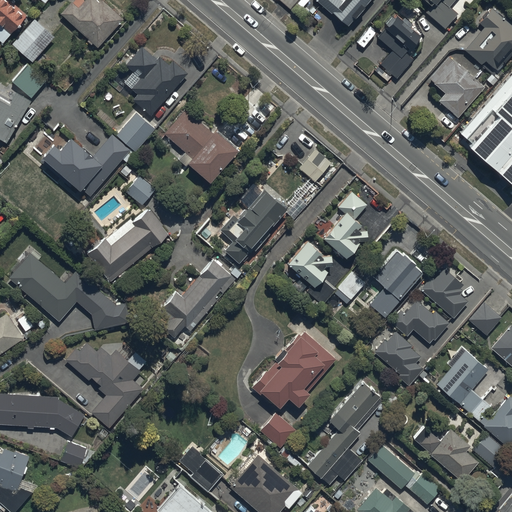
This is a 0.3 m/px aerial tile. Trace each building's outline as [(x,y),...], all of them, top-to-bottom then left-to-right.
[(0,0),(0,36),(2,38),(26,8),(15,0),(0,0)] [(74,0),(68,0),(59,10),(88,35),(87,36),(91,40),(92,39),(96,43),(123,13),(108,0),(75,0),(75,1),(74,0)] [(312,0),(312,1),(347,31),(353,23),(354,24),(364,12),(363,11),(373,0),(312,0)] [(424,0),(432,7),(426,15),(445,30),(457,16),(449,9),(456,0),(424,0)] [(511,56),(511,28),(491,10),(478,24),(484,29),(464,53),(481,68),(485,63),(497,74),(511,56)] [(33,14),(11,40),(31,58),(54,33),(33,14)] [(391,51),(379,65),(397,80),(412,61),(405,55),(408,52),(409,53),(420,40),(396,20),(386,31),(385,30),(377,40),(391,51)] [(132,67),(123,79),(136,90),(131,96),(150,111),(186,68),(171,56),(168,60),(158,52),(155,55),(140,42),(124,61),(132,67)] [(433,85),(427,93),(457,119),(484,89),(449,59),(429,81),(433,85)] [(27,62),(12,80),(31,96),(45,78),(27,62)] [(511,74),(459,136),(507,178),(511,172),(511,74)] [(0,133),(6,137),(30,96),(15,87),(8,99),(0,94),(0,133)] [(185,104),(163,130),(184,149),(177,156),(185,163),(189,158),(207,174),(236,142),(213,122),(210,126),(185,104)] [(135,108),(115,130),(134,147),(154,125),(135,108)] [(51,135),(39,150),(78,183),(89,192),(129,147),(110,130),(93,150),(69,129),(58,141),(51,135)] [(314,144),(297,165),(314,179),(331,158),(314,144)] [(138,170),(123,188),(141,201),(155,182),(138,170)] [(226,243),(223,246),(238,259),(251,244),(253,246),(269,229),(266,226),(286,204),(263,183),(248,200),(247,199),(235,212),(231,209),(218,225),(222,229),(217,235),(226,243)] [(366,201),(350,187),(337,203),(342,208),(321,232),(343,251),(356,235),(365,235),(365,224),(359,224),(356,222),(360,218),(355,213),(366,201)] [(85,248),(109,277),(166,229),(146,205),(137,213),(133,208),(85,248)] [(306,237),(286,260),(312,283),(305,291),(321,304),(333,290),(347,302),(365,282),(351,269),(334,288),(320,275),(326,268),(321,263),(323,262),(330,262),(330,251),(322,252),(306,237)] [(383,281),(367,299),(383,313),(398,296),(397,295),(421,268),(413,260),(414,259),(401,248),(400,249),(395,245),(379,263),(377,261),(369,269),(383,281)] [(30,249),(8,273),(57,317),(75,297),(90,312),(93,324),(127,318),(125,299),(115,301),(75,266),(63,278),(30,249)] [(168,315),(161,323),(173,333),(184,321),(190,326),(234,274),(236,275),(240,270),(233,264),(229,269),(211,255),(181,292),(175,287),(161,302),(162,303),(159,307),(168,315)] [(429,273),(419,285),(452,314),(467,297),(459,290),(462,287),(458,284),(462,280),(442,263),(432,275),(429,273)] [(399,306),(389,317),(405,333),(412,325),(428,339),(431,335),(433,337),(448,320),(434,306),(431,310),(415,295),(402,309),(399,306)] [(500,314),(482,298),(468,315),(485,331),(500,314)] [(0,348),(22,333),(5,309),(0,312),(0,348)] [(24,311),(17,316),(25,327),(32,322),(24,311)] [(511,322),(509,320),(489,343),(511,363),(511,322)] [(265,365),(250,382),(257,388),(260,384),(277,399),(286,389),(296,398),(334,354),(303,327),(301,329),(298,327),(275,353),(278,357),(274,361),(273,360),(267,367),(265,365)] [(410,341),(394,327),(385,337),(384,336),(373,347),(399,370),(397,372),(407,381),(422,365),(414,358),(420,352),(409,343),(410,341)] [(105,390),(90,408),(108,423),(141,384),(132,376),(139,367),(138,365),(144,357),(134,348),(128,355),(115,344),(110,351),(99,342),(96,347),(85,338),(79,346),(75,344),(65,356),(105,390)] [(469,410),(481,396),(469,386),(487,367),(462,344),(446,361),(450,364),(435,380),(469,410)] [(383,396),(361,377),(328,416),(337,424),(305,461),(328,481),(336,471),(343,477),(361,456),(346,443),(359,428),(357,426),(383,396)] [(59,393),(0,389),(0,419),(27,421),(27,425),(33,425),(33,422),(49,423),(49,425),(54,426),(54,423),(70,433),(84,411),(59,395),(59,393)] [(481,396),(469,410),(507,443),(511,437),(511,394),(508,391),(494,407),(481,396)] [(295,426),(274,407),(258,426),(279,444),(295,426)] [(423,422),(412,434),(460,476),(477,457),(464,447),(469,441),(450,424),(439,436),(423,422)] [(485,428),(471,445),(493,464),(507,448),(485,428)] [(67,437),(59,457),(79,464),(86,444),(67,437)] [(190,441),(177,456),(192,468),(189,471),(207,487),(222,469),(190,441)] [(412,470),(379,441),(366,457),(398,486),(402,482),(425,503),(439,487),(420,471),(418,473),(413,469),(412,470)] [(0,506),(4,511),(8,507),(13,511),(33,489),(18,484),(29,453),(5,444),(3,450),(0,448),(0,506)] [(256,450),(227,482),(262,511),(273,511),(283,501),(287,504),(301,488),(256,450)] [(339,483),(334,478),(325,489),(330,494),(331,492),(336,496),(341,490),(336,486),(339,483)] [(380,488),(374,482),(355,505),(361,510),(359,511),(415,511),(417,510),(384,483),(380,488)] [(208,511),(176,485),(154,511),(208,511)] [(320,511),(308,502),(300,511),(320,511)]
